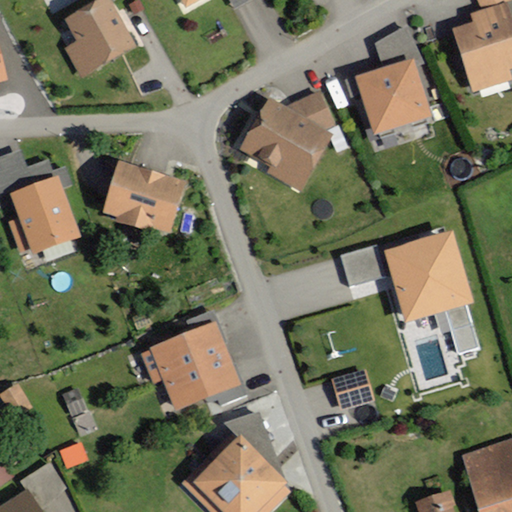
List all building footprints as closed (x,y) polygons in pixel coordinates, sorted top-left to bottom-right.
[(135,45),(110,0),(95,0),(63,17),(76,41),(67,46),(82,73),(135,45)] [(178,0),(183,7),(196,0),(229,0),(234,9),(249,0),(178,0)] [(472,0),(477,9),(497,0),(472,0)] [(511,68),(511,49),(498,7),(464,17),(466,24),(444,31),(464,93),(503,80),(500,72),(511,68)] [(0,83),(10,81),(0,42),(0,83)] [(419,119),(401,61),(346,78),(364,137),(419,119)] [(311,93),(277,109),(260,100),(228,155),(293,192),(325,138),(316,133),(327,127),(311,93)] [(20,151),(0,157),(0,197),(11,194),(33,186),(20,151)] [(169,234),(184,183),(116,163),(101,214),(169,234)] [(33,186),(11,194),(20,219),(11,221),(22,250),(30,247),(31,250),(77,234),(57,177),(33,186)] [(452,230),(384,251),(406,322),(444,310),(457,353),(478,347),(466,308),(475,305),(452,230)] [(349,286),(385,277),(377,246),(341,255),(349,286)] [(209,314),(181,327),(185,336),(143,354),(169,415),(202,400),(206,408),(215,404),(219,413),(246,401),(232,370),(227,372),(216,348),(223,345),(209,314)] [(358,374),(327,383),(337,416),(368,407),(358,374)] [(3,390),(12,412),(29,405),(20,383),(3,390)] [(218,429),(223,442),(177,487),(201,511),(270,511),(286,497),(272,483),(276,479),(253,416),(218,429)] [(83,442),(62,448),(66,464),(87,459),(83,442)] [(511,511),(511,445),(457,460),(471,511),(511,511)] [(0,505),(0,511),(35,511),(61,495),(42,467),(13,486),(18,493),(0,505)] [(448,511),(443,495),(409,506),(410,511),(448,511)]
